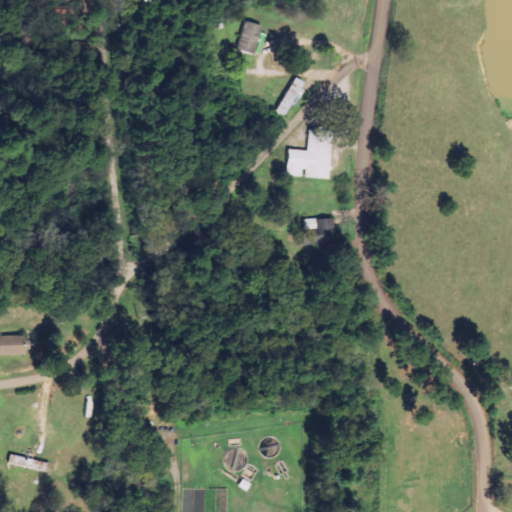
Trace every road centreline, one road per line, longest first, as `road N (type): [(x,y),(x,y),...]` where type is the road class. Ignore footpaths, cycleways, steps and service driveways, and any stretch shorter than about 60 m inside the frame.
road 1 (residential): [(483,511),(485,424),(472,388),(369,286),(361,203),(382,0)]
road 2 (residential): [(0,383),(61,370),(95,346),(123,275),(177,243),(343,67),(375,55)]
road 3 (residential): [(123,275),(107,0)]
